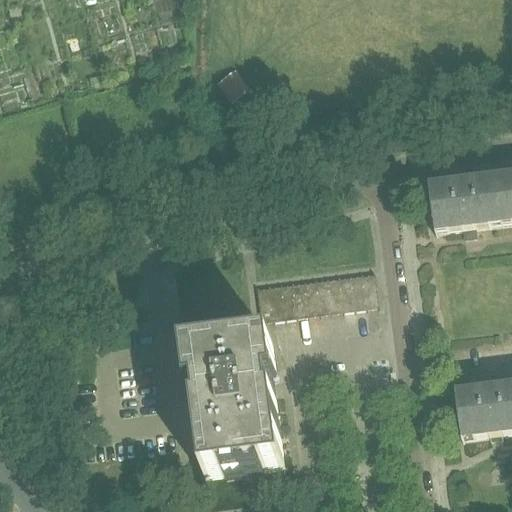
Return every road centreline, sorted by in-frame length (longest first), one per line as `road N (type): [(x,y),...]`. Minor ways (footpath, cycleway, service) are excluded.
road 1 (unclassified): [(0,285),(377,174)]
road 2 (residential): [(424,511),(377,174)]
road 3 (residential): [(377,174),(511,147)]
